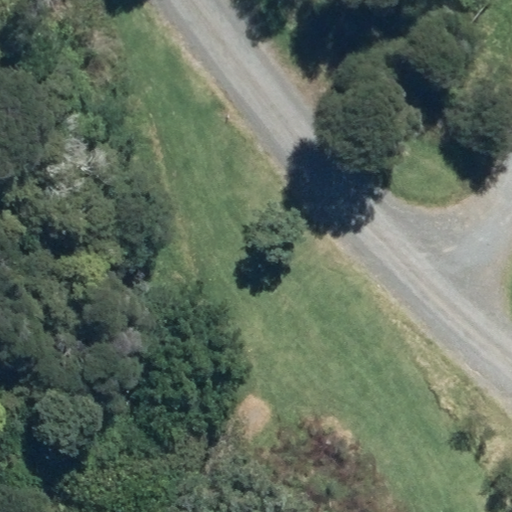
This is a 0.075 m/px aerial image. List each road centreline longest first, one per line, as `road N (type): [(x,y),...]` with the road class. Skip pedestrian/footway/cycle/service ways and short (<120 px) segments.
road 1 (unclassified): [(201,0),(325,165),(511,368)]
road 2 (track): [(511,200),(463,242),(428,246),(387,233)]
